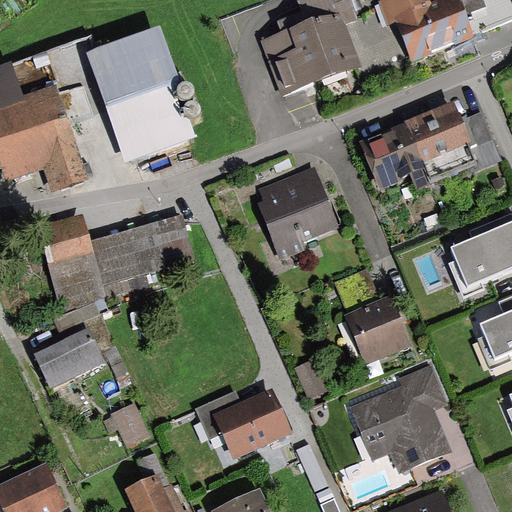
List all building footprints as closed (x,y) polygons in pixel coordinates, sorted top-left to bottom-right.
[(456,0),(383,0),(408,60),(470,34),(456,0)] [(511,0),(456,0),(470,34),(511,17),(511,0)] [(335,10),(261,40),(283,93),(357,62),(335,10)] [(154,40),(85,64),(121,165),(190,141),(154,40)] [(0,167),(3,166),(8,181),(42,169),(50,191),(87,179),(56,89),(23,100),(10,64),(0,67),(0,167)] [(408,120),(429,170),(477,149),(457,100),(408,120)] [(429,170),(408,120),(360,139),(381,189),(429,170)] [(191,149),(153,162),(160,181),(198,167),(191,149)] [(315,165),(258,188),(263,200),(259,203),(282,259),(307,249),(304,241),(340,226),(315,165)] [(181,216),(90,236),(104,297),(165,283),(161,266),(190,259),(181,216)] [(90,236),(89,228),(39,238),(54,307),(104,297),(90,236)] [(511,270),(511,228),(453,253),(468,289),(511,270)] [(412,343),(390,294),(346,314),(368,363),(412,343)] [(511,353),(511,316),(484,329),(497,360),(511,353)] [(109,363),(92,326),(34,353),(51,390),(109,363)] [(315,360),(295,369),(310,400),(330,391),(315,360)] [(399,386),(351,407),(374,461),(388,455),(397,477),(456,452),(438,410),(450,405),(432,364),(397,379),(399,386)] [(293,433),(272,387),(241,401),(236,390),(196,408),(210,440),(223,434),(234,459),(293,433)] [(131,448),(154,438),(139,405),(116,416),(131,448)] [(326,511),(343,511),(314,446),(301,452),(326,511)] [(47,463),(0,485),(0,500),(5,511),(56,511),(68,506),(47,463)] [(177,511),(159,473),(123,489),(134,511),(177,511)] [(271,511),(261,488),(212,511),(211,511),(271,511)] [(451,511),(443,492),(395,511),(451,511)]
